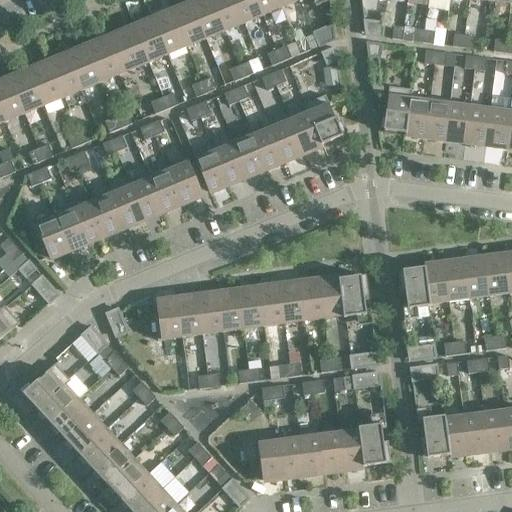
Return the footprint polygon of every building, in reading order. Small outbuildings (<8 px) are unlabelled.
[(225,32),(211,0),(204,0),(191,5),(206,40),(225,32)] [(243,24),(233,0),(211,0),(225,32),(243,24)] [(262,17),(255,0),(233,0),(243,24),(262,17)] [(281,9),(277,0),(255,0),(262,17),(281,9)] [(301,3),(299,0),(277,0),(281,9),(299,2),(299,3),(301,3)] [(206,40),(191,5),(172,13),(187,48),(206,40)] [(187,48),(172,13),(153,21),(167,56),(187,48)] [(167,56),(153,21),(134,29),(149,64),(167,56)] [(384,25),(364,22),(365,28),(375,30),(383,31),(384,25)] [(333,33),(332,27),(313,34),(316,40),(323,37),(333,33)] [(393,27),(392,40),(402,41),(404,29),(393,27)] [(375,30),(365,28),(366,37),(374,38),(375,30)] [(149,64),(134,29),(115,37),(123,54),(111,59),(119,76),(120,76),(118,72),(127,68),(128,72),(149,64)] [(383,31),(375,30),(374,38),(382,39),(383,31)] [(414,30),(412,43),(422,44),(424,31),(414,30)] [(435,32),(424,31),(422,44),(433,45),(435,32)] [(334,41),(333,33),(323,37),(326,44),(334,41)] [(454,35),(452,48),(463,49),(465,36),(454,35)] [(475,38),(465,36),(463,49),(473,50),(475,38)] [(123,54),(115,37),(114,37),(115,39),(106,43),(106,41),(86,49),(100,84),(119,76),(111,59),(123,54)] [(326,44),(323,37),(316,40),(319,47),(326,44)] [(295,43),(300,55),(310,51),(305,39),(295,43)] [(495,40),(493,53),(504,54),(505,42),(495,40)] [(381,46),(367,44),(369,57),(379,59),(381,46)] [(286,47),(276,51),(281,63),(291,59),(286,47)] [(100,84),(86,49),(67,57),(81,92),(100,84)] [(337,62),(335,49),(322,54),(327,66),(337,62)] [(281,63),(276,51),(267,55),(271,67),(281,63)] [(435,53),(425,52),(423,64),(434,66),(435,53)] [(446,54),(435,53),(434,66),(444,67),(446,54)] [(81,92),(67,57),(48,65),(62,100),(81,92)] [(476,58),(465,57),(464,70),(474,71),(476,58)] [(486,60),(476,58),(474,71),(485,72),(486,60)] [(248,62),(239,66),(244,78),(253,74),(248,62)] [(62,100),(48,65),(28,73),(43,107),(62,100)] [(244,78),(239,66),(229,70),(234,82),(244,78)] [(286,83),(281,71),(271,75),(276,87),(286,83)] [(43,107),(28,73),(10,81),(24,115),(43,107)] [(276,87),(271,75),(261,79),(266,91),(276,87)] [(210,78),(201,82),(206,94),(215,90),(210,78)] [(24,115),(10,81),(0,84),(0,111),(5,123),(24,115)] [(206,94),(201,82),(191,86),(196,98),(206,94)] [(248,98),(243,87),(234,91),(238,102),(248,98)] [(383,132),(404,134),(410,90),(389,88),(383,132)] [(411,91),(410,90),(404,134),(425,137),(429,102),(410,99),(411,91)] [(238,102),(234,91),(224,95),(229,106),(238,102)] [(172,94),(163,98),(168,110),(177,106),(172,94)] [(325,96),(306,104),(322,145),(342,137),(325,96)] [(168,110),(163,98),(150,103),(155,115),(168,110)] [(430,98),(429,102),(425,137),(445,139),(449,104),(450,101),(430,98)] [(211,114),(206,102),(196,106),(201,118),(211,114)] [(322,145),(306,104),(304,105),(306,110),(289,117),(304,153),(322,145)] [(470,107),(449,104),(445,139),(465,142),(470,107)] [(201,118),(196,106),(186,110),(191,122),(201,118)] [(490,110),(470,107),(465,142),(485,145),(490,110)] [(509,112),(490,110),(485,145),(506,147),(510,109),(509,108),(509,112)] [(127,113),(114,118),(119,130),(132,125),(127,113)] [(304,153),(289,117),(270,125),(285,161),(304,153)] [(119,130),(114,118),(104,122),(109,134),(119,130)] [(159,121),(149,125),(154,137),(164,133),(159,121)] [(154,137),(149,125),(140,129),(145,141),(154,137)] [(285,161),(270,125),(269,125),(270,129),(254,135),(252,132),(251,133),(266,169),(285,161)] [(86,130),(76,134),(81,146),(91,142),(86,130)] [(266,169),(251,133),(232,140),(247,176),(266,169)] [(81,146),(76,134),(66,138),(71,150),(81,146)] [(127,149),(122,137),(112,141),(117,153),(127,149)] [(247,176),(232,140),(213,148),(228,184),(247,176)] [(117,153),(112,141),(102,145),(107,157),(117,153)] [(48,145),(38,149),(43,161),(53,157),(48,145)] [(228,184),(213,148),(193,156),(208,192),(228,184)] [(43,161),(38,149),(28,153),(33,165),(43,161)] [(89,164),(84,153),(74,157),(79,168),(89,164)] [(79,168),(74,157),(64,161),(69,172),(79,168)] [(202,195),(187,159),(167,167),(182,203),(202,195)] [(10,161),(0,165),(5,177),(15,173),(10,161)] [(182,203),(167,167),(148,175),(163,211),(182,203)] [(51,180),(46,168),(36,172),(41,184),(51,180)] [(41,184),(36,172),(27,176),(32,188),(41,184)] [(163,211),(148,175),(147,176),(148,179),(131,186),(144,219),(163,211)] [(144,219),(131,186),(112,194),(125,227),(144,219)] [(125,227),(112,194),(93,202),(106,235),(125,227)] [(106,235),(93,202),(75,209),(74,206),(73,206),(88,242),(106,235)] [(88,242),(73,206),(54,214),(69,250),(88,242)] [(69,250),(54,214),(53,215),(54,218),(32,227),(39,243),(42,242),(49,258),(69,250)] [(15,247),(8,239),(0,245),(0,248),(6,255),(15,247)] [(22,255),(15,247),(6,255),(12,263),(22,255)] [(509,295),(504,258),(484,261),(489,298),(509,295)] [(489,298),(484,261),(464,263),(469,300),(489,298)] [(35,270),(28,262),(19,271),(25,279),(35,270)] [(469,300),(464,263),(443,266),(448,303),(469,300)] [(448,303),(443,266),(423,269),(428,307),(430,307),(429,306),(448,303)] [(428,307),(423,269),(397,272),(400,293),(405,293),(407,310),(428,307)] [(365,276),(361,277),(339,280),(345,319),(366,316),(363,298),(368,298),(365,276)] [(58,296),(42,278),(32,286),(49,305),(58,296)] [(345,319),(339,280),(319,282),(324,320),(343,317),(343,319),(345,319)] [(324,320),(319,282),(299,285),(304,322),(324,320)] [(304,322),(299,285),(279,288),(284,325),(304,322)] [(284,325),(279,288),(259,291),(263,328),(284,325)] [(263,328),(259,291),(238,293),(243,330),(263,328)] [(243,330),(238,293),(218,296),(222,333),(243,330)] [(222,333),(218,296),(197,299),(202,336),(222,333)] [(202,336),(197,299),(177,301),(182,338),(202,336)] [(182,338),(177,301),(156,304),(158,323),(155,323),(157,342),(182,338)] [(0,340),(19,325),(5,308),(0,312),(0,340)] [(118,310),(106,315),(115,338),(127,333),(118,310)] [(107,346),(91,328),(81,336),(97,354),(107,346)] [(418,339),(419,347),(432,345),(431,337),(418,339)] [(505,337),(494,338),(496,351),(506,349),(505,337)] [(496,351),(494,338),(484,339),(485,352),(496,351)] [(464,342),(454,343),(455,356),(466,355),(464,342)] [(455,356),(454,343),(443,345),(445,357),(455,356)] [(433,346),(425,347),(426,360),(435,359),(433,346)] [(426,360),(425,347),(416,348),(418,361),(426,360)] [(418,361),(416,348),(407,350),(409,362),(418,361)] [(121,361),(114,353),(104,362),(111,369),(121,361)] [(377,366),(376,354),(367,355),(369,368),(377,366)] [(369,368),(367,355),(358,356),(360,369),(369,368)] [(360,369),(358,356),(350,357),(351,370),(360,369)] [(509,369),(507,357),(497,358),(498,371),(509,369)] [(340,359),(330,360),(331,373),(342,371),(340,359)] [(489,372),(487,359),(477,361),(478,373),(489,372)] [(331,373),(330,360),(319,361),(321,374),(331,373)] [(128,368),(121,361),(111,369),(119,377),(128,368)] [(478,373),(477,361),(466,362),(468,375),(478,373)] [(300,364),(289,365),(291,378),(301,377),(300,364)] [(458,376),(456,364),(446,365),(448,378),(458,376)] [(22,395),(37,411),(69,381),(55,365),(22,395)] [(291,378),(289,365),(279,367),(280,379),(291,378)] [(438,379),(436,366),(428,367),(429,380),(438,379)] [(429,380),(428,367),(419,368),(421,381),(429,380)] [(421,381),(419,368),(410,370),(412,382),(421,381)] [(259,369),(248,371),(250,383),(261,382),(259,369)] [(250,383),(248,371),(238,372),(240,385),(250,383)] [(380,386),(378,374),(370,375),(371,388),(380,386)] [(218,375),(208,376),(209,389),(220,387),(218,375)] [(371,388),(370,375),(361,376),(363,389),(371,388)] [(209,389),(208,376),(197,378),(199,390),(209,389)] [(363,389),(361,376),(352,377),(354,390),(363,389)] [(344,391),(343,378),(332,380),(334,393),(344,391)] [(70,382),(69,381),(37,411),(51,426),(79,399),(66,385),(70,382)] [(324,394),(322,381),(312,383),(314,395),(324,394)] [(148,391),(141,383),(132,392),(139,399),(148,391)] [(314,395),(312,383),(301,384),(303,397),(314,395)] [(284,399),(282,387),(272,388),(273,401),(284,399)] [(273,401),(272,388),(261,389),(263,402),(273,401)] [(156,398),(148,391),(139,399),(146,407),(156,398)] [(93,414),(79,399),(51,426),(64,440),(93,414)] [(509,448),(504,411),(484,414),(489,451),(509,448)] [(176,421),(169,413),(160,422),(167,430),(176,421)] [(107,429),(93,414),(64,440),(78,455),(107,429)] [(489,451),(484,414),(463,416),(468,453),(489,451)] [(468,453),(463,416),(445,419),(444,417),(443,417),(448,456),(468,453)] [(448,456),(443,417),(422,420),(424,438),(420,438),(422,460),(448,456)] [(184,429),(176,421),(167,430),(174,437),(184,429)] [(380,426),(359,429),(364,467),(390,464),(387,443),(383,443),(380,426)] [(121,444),(107,429),(78,455),(92,470),(121,444)] [(364,467),(359,429),(358,429),(358,430),(339,433),(344,470),(364,467)] [(344,470),(339,433),(319,436),(324,473),(344,470)] [(324,473),(319,436),(299,438),(304,475),(324,473)] [(304,475),(299,438),(279,441),(284,478),(304,475)] [(284,478),(279,441),(254,444),(256,463),(260,462),(262,481),(284,478)] [(204,451),(197,443),(188,452),(195,460),(204,451)] [(135,459),(121,444),(92,470),(106,486),(135,459)] [(211,459),(204,451),(195,460),(202,467),(211,459)] [(149,474),(135,459),(106,486),(120,501),(149,474)] [(225,474),(218,466),(209,475),(216,482),(225,474)] [(138,511),(163,489),(149,474),(120,501),(130,511),(138,511)] [(249,499),(232,481),(222,490),(240,508),(249,499)] [(168,511),(176,504),(163,489),(138,511),(168,511)]
